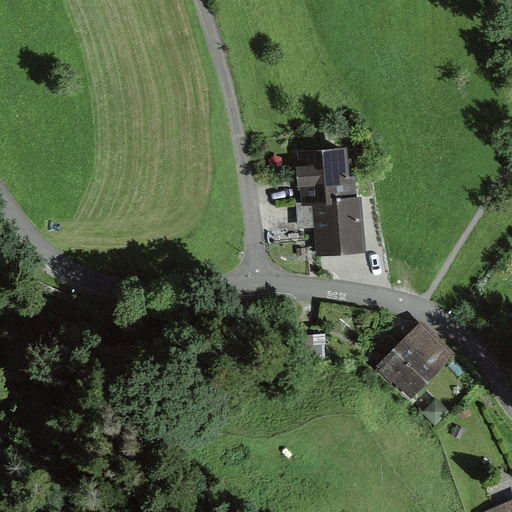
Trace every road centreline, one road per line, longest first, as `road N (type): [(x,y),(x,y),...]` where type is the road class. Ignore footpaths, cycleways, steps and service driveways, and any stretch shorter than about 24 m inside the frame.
road 1 (unclassified): [(263,283),(152,293),(77,276),(48,256),(0,200)]
road 2 (residential): [(263,283),(240,126),(200,0)]
road 3 (unclassified): [(511,396),(474,347),(420,307),(263,283)]
